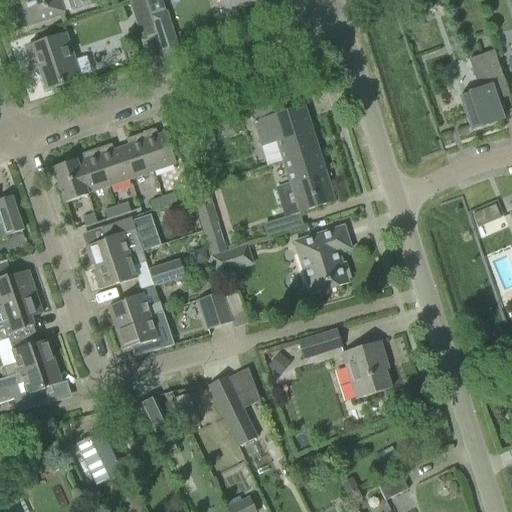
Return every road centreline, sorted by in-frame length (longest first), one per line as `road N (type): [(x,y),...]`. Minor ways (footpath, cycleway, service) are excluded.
road 1 (residential): [(427,292),(110,376),(87,356),(16,137)]
road 2 (residential): [(16,137),(153,89),(332,10)]
road 3 (residential): [(495,511),(427,292)]
road 4 (residential): [(397,198),(332,10)]
road 5 (residential): [(511,160),(397,198)]
